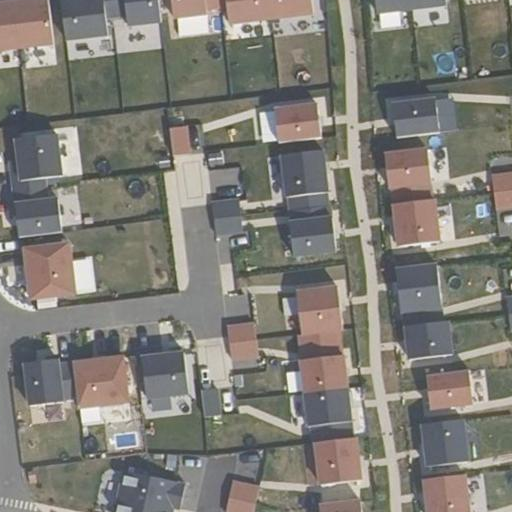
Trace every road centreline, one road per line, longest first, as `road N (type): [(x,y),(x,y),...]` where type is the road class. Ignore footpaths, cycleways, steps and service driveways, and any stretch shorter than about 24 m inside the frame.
road 1 (residential): [(0,329),(211,303)]
road 2 (residential): [(211,303),(195,160)]
